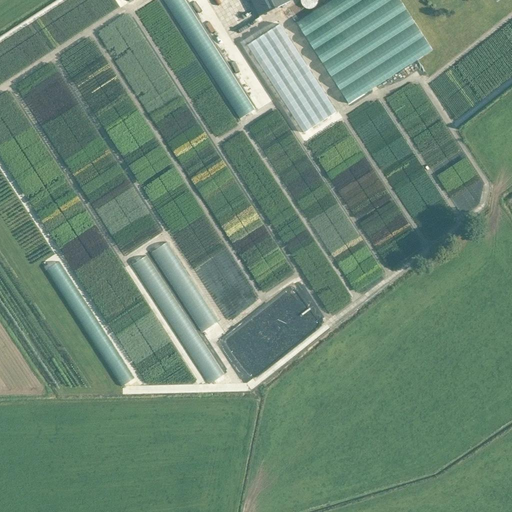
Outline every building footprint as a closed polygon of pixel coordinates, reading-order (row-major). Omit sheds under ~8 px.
[(260,114),(197,0),(171,0),(237,120),(247,114),(250,119),(260,114)] [(255,19),(284,4),(292,0),(251,0),(254,5),(249,7),(255,19)] [(460,0),(463,9),(474,5),(472,0),(460,0)] [(310,141),(348,119),(292,25),(283,30),(284,32),(259,47),(281,85),(278,87),(310,141)] [(160,254),(169,269),(184,259),(175,244),(160,254)] [(142,265),(216,388),(230,379),(157,256),(142,265)] [(177,264),(170,269),(180,282),(193,273),(186,264),(180,269),(177,264)] [(225,325),(201,282),(186,291),(209,334),(225,325)]
